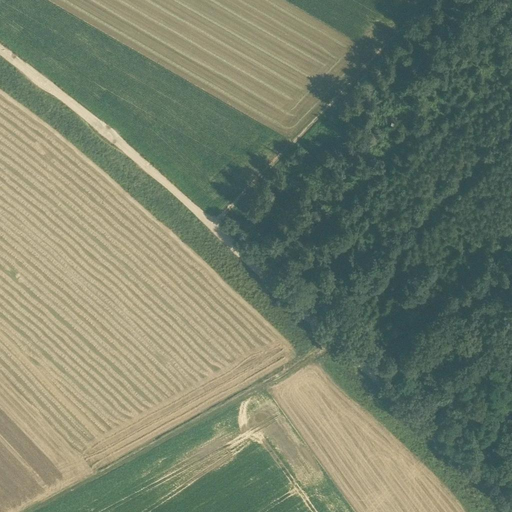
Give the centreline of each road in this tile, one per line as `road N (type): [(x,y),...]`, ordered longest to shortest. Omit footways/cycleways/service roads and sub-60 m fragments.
road 1 (track): [(511,507),(212,225),(0,46)]
road 2 (track): [(27,511),(338,341)]
road 3 (track): [(212,225),(430,0)]
